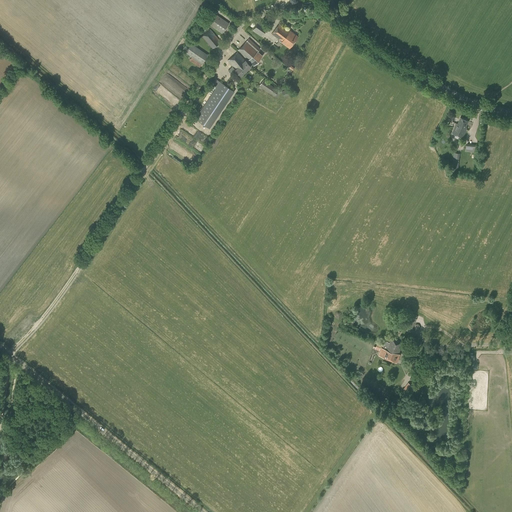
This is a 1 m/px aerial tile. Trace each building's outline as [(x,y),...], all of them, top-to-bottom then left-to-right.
[(222,33),(229,23),(212,11),(204,21),(222,33)] [(262,35),(268,25),(259,20),(253,28),(248,25),(247,26),(245,29),(262,41),(265,36),(262,35)] [(289,31),(279,23),(271,34),(279,40),(281,42),(289,48),(298,36),(290,30),(289,31)] [(212,48),(221,41),(210,29),(201,35),(212,48)] [(253,65),(262,55),(258,51),(259,49),(249,39),(246,42),(238,50),(241,53),(253,65)] [(199,67),(201,64),(208,55),(188,41),(182,50),(192,57),(189,60),(199,67)] [(245,60),(237,52),(227,60),(232,66),(228,70),(231,73),(235,69),(241,75),(251,66),(245,60)] [(209,128),(234,91),(216,79),(213,83),(216,85),(215,86),(216,87),(195,118),(209,128)] [(274,96),(278,90),(263,79),(259,85),(274,96)] [(159,91),(164,96),(168,93),(163,88),(159,91)] [(284,97),(289,94),(287,89),(281,92),(284,97)] [(463,128),(466,130),(467,127),(466,127),(468,120),(460,117),(457,124),(456,123),(455,126),(461,129),(462,127),(463,127),(463,128)] [(463,137),(466,130),(463,128),(463,127),(462,127),(461,129),(455,126),(452,133),(463,137)] [(477,153),(477,150),(478,146),(466,144),(465,151),(477,153)] [(413,328),(418,316),(408,312),(403,325),(405,325),(404,326),(411,329),(411,328),(413,328)] [(396,351),(399,352),(403,343),(391,338),(386,350),(390,351),(390,350),(396,352),(396,351)] [(386,350),(385,349),(382,356),(397,362),(400,354),(399,354),(399,352),(396,351),(396,352),(390,350),(390,351),(386,350)] [(429,366),(434,359),(432,358),(427,364),(425,363),(419,371),(423,374),(429,366)] [(409,393),(414,386),(408,382),(403,389),(409,393)]
